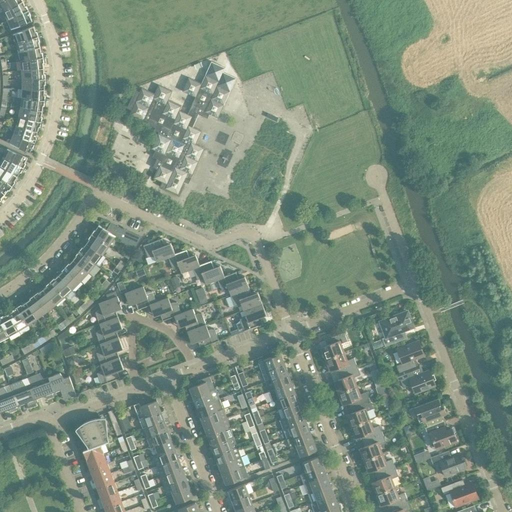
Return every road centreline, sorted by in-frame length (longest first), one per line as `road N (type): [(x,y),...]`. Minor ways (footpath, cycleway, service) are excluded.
road 1 (residential): [(0,295),(100,195),(206,242),(250,235),(292,332)]
road 2 (residential): [(502,511),(415,284)]
road 3 (residential): [(0,218),(27,187),(55,120),(57,58),(38,0)]
road 4 (residential): [(359,511),(292,332)]
road 5 (residential): [(135,390),(132,317),(170,334),(197,367)]
road 6 (residential): [(216,511),(166,378)]
road 7 (residential): [(292,332),(415,284)]
